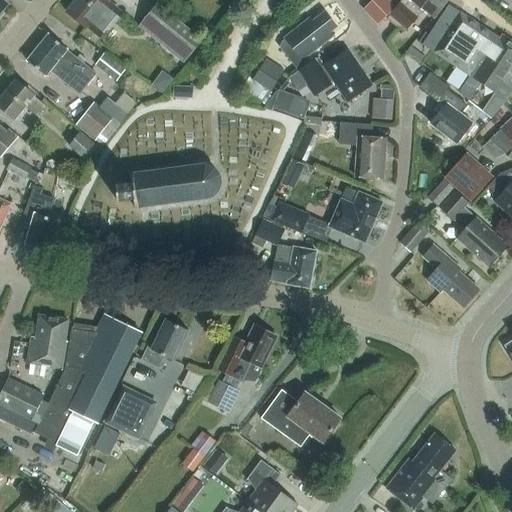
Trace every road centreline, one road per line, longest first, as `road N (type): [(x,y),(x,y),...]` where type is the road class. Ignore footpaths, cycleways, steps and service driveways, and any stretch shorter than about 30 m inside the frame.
road 1 (residential): [(374,322),(311,304),(0,266)]
road 2 (residential): [(374,322),(403,186),(408,111),(399,71),(350,0)]
road 3 (residential): [(338,511),(423,398),(467,354)]
road 4 (unclassified): [(511,487),(468,384),(467,354)]
